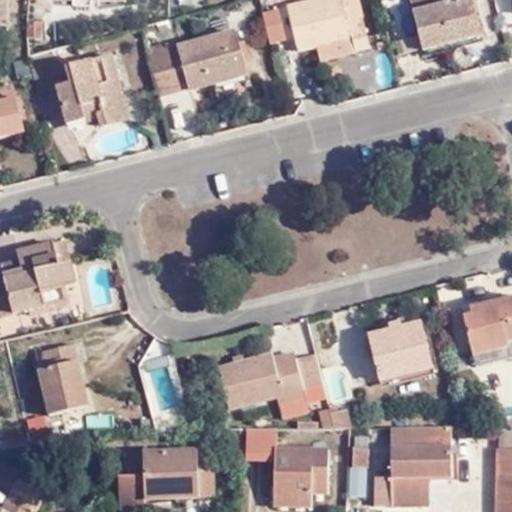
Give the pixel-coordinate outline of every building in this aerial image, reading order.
[(73,2),(121,4),(120,0),(49,0),(49,13),(72,14),(73,2)] [(361,0),(358,0),(346,3),(352,32),(368,28),(361,0)] [(437,0),(415,6),(418,21),(428,60),(486,45),(477,5),(451,12),(448,0),(437,0)] [(120,14),(121,4),(73,2),(72,14),(120,14)] [(352,32),(346,3),(292,13),(302,57),(354,46),(358,62),(374,58),(368,28),(352,32)] [(36,37),(21,36),(19,53),(36,53),(36,37)] [(239,42),(162,61),(170,100),(187,96),(188,98),(249,84),(239,42)] [(27,66),(38,102),(59,97),(68,131),(82,127),(85,127),(82,114),(97,109),(101,122),(95,124),(96,128),(98,137),(130,129),(113,62),(73,73),(57,56),(26,64),(27,66)] [(162,61),(150,64),(160,103),(170,100),(162,61)] [(0,145),(23,139),(13,105),(10,106),(6,90),(0,92),(0,145)] [(83,132),(96,128),(95,124),(101,122),(97,109),(82,114),(85,127),(82,127),(83,132)] [(0,276),(1,280),(0,280),(0,322),(11,320),(42,312),(40,301),(64,295),(75,292),(69,269),(63,248),(51,251),(50,250),(17,258),(19,265),(0,270),(0,276)] [(42,312),(43,318),(68,311),(64,295),(40,301),(42,312)] [(511,349),(511,306),(462,319),(466,333),(472,361),(511,349)] [(311,321),(287,323),(289,349),(313,347),(311,321)] [(364,348),(366,353),(376,393),(435,376),(426,341),(424,333),(402,339),(403,343),(395,346),(394,341),(364,348)] [(43,379),(54,424),(92,414),(78,353),(47,360),(50,378),(43,379)] [(283,408),(304,403),(302,397),(295,362),(274,366),(273,363),(219,375),(228,417),(276,405),(282,404),(283,408)] [(316,362),(296,367),(302,397),(322,393),(316,362)] [(308,421),(304,403),(283,408),(282,404),(276,405),(281,427),(308,421)] [(321,409),(321,428),(350,428),(350,409),(321,409)] [(466,482),(465,433),(405,435),(405,484),(443,482),(466,482)] [(511,441),(501,441),(500,459),(511,458),(511,441)] [(377,458),(362,456),(360,474),(374,475),(377,458)] [(493,511),(511,511),(511,458),(500,459),(495,459),(493,511)] [(328,459),(276,460),(277,511),(316,511),(316,504),(330,503),(328,459)] [(214,460),(199,461),(200,510),(215,510),(214,460)] [(200,510),(199,461),(145,462),(126,463),(126,486),(120,486),(120,511),(146,511),(171,510),(170,500),(181,500),(182,500),(182,510),(200,510)] [(26,481),(22,489),(47,503),(51,496),(26,481)] [(443,511),(443,482),(405,484),(406,511),(443,511)] [(406,511),(405,484),(387,484),(388,511),(406,511)] [(42,511),(47,503),(22,489),(12,506),(22,511),(42,511)] [(171,510),(182,510),(182,500),(181,500),(170,500),(171,510)]
